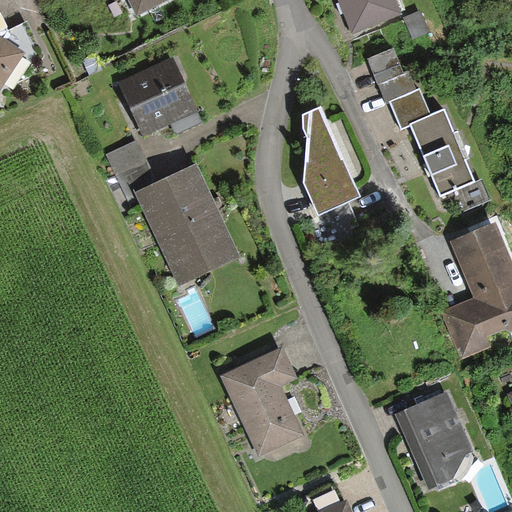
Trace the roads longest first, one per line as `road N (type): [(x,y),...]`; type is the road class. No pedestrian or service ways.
road 1 (residential): [(401,511),(267,190),(286,13)]
road 2 (residential): [(286,13),(321,54),(411,236)]
